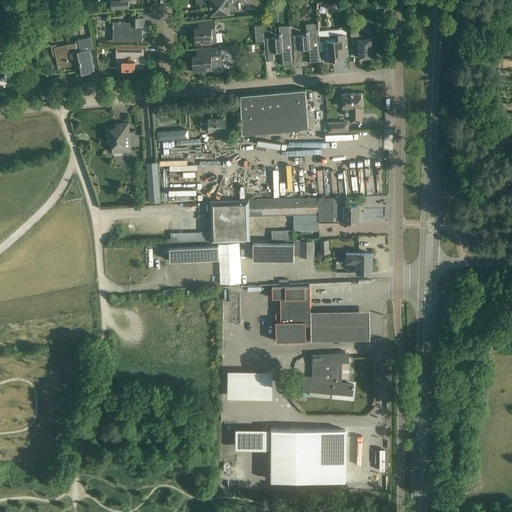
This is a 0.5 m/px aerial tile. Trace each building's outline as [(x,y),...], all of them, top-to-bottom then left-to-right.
[(120,0),(120,1),(111,2),(112,10),(121,10),(129,9),(128,0),(129,0),(120,0)] [(209,0),(210,16),(231,14),(230,3),(233,3),(232,0),(209,0)] [(332,0),(331,6),(340,8),(341,0),(332,0)] [(71,13),(85,22),(88,17),(75,8),(71,13)] [(144,18),(130,18),(131,22),(125,23),(125,21),(113,21),(114,42),(142,42),(142,26),(144,26),(144,18)] [(217,43),(215,20),(198,21),(198,28),(194,29),(195,45),(217,43)] [(291,36),(293,51),(309,49),(310,62),(321,61),(317,23),(306,24),(307,35),(291,36)] [(294,64),(293,51),(291,36),(290,26),(280,27),(281,37),(264,39),(264,41),(265,53),(282,51),(283,65),(294,64)] [(358,32),(350,33),(352,51),(358,50),(359,58),(373,57),(371,38),(370,31),(365,32),(365,30),(358,30),(358,32)] [(320,51),(320,53),(324,53),(325,61),(336,60),(336,57),(348,56),(347,34),(338,35),(319,37),(320,51)] [(94,48),(92,37),(75,40),(76,42),(54,47),(58,68),(80,64),(82,74),(94,71),(90,49),(94,48)] [(144,46),(116,46),(116,51),(119,51),(119,61),(121,61),(122,70),(135,70),(135,69),(144,69),(144,46)] [(222,69),(220,47),(196,49),(197,56),(192,56),(193,72),(212,71),(212,70),(222,69)] [(309,129),(305,89),(240,95),(244,134),(309,129)] [(362,107),(361,93),(342,94),(342,107),(345,107),(345,111),(349,111),(349,114),(350,114),(350,122),(361,122),(361,107),(362,107)] [(225,131),(225,118),(208,118),(208,119),(200,119),(200,131),(225,131)] [(349,131),(348,121),(327,121),(327,132),(349,131)] [(131,151),(128,123),(115,124),(116,129),(106,130),(107,143),(111,142),(112,152),(131,151)] [(189,129),(157,130),(157,140),(189,139),(189,129)] [(157,162),(146,162),(149,203),(161,202),(157,162)] [(324,166),(326,194),(336,194),(335,165),(324,166)] [(293,214),(293,222),(358,222),(358,205),(344,205),(344,197),(210,200),(211,241),(250,240),(249,215),(293,214)] [(329,253),(328,240),(320,240),(321,253),(329,253)] [(314,241),(302,241),(300,241),(300,256),(313,256),(314,241)] [(294,243),(268,243),(253,243),(253,260),(294,260),(294,243)] [(219,258),(218,245),(169,248),(169,250),(164,251),(164,258),(170,258),(170,261),(219,258)] [(372,253),(356,253),(356,254),(348,254),(346,254),(345,261),(356,262),(356,272),(372,273),(372,253)] [(310,292),(309,286),(272,287),(272,292),(273,298),(281,298),(281,313),(276,313),(276,341),(295,340),(310,340),(310,292)] [(310,314),(311,343),(369,342),(369,313),(310,314)] [(304,376),(302,389),(308,390),(307,392),(309,392),(309,390),(352,394),(353,388),(354,386),(353,386),(353,384),(341,383),(341,362),(348,362),(348,353),(312,355),(312,364),(312,377),(304,376)] [(227,395),(272,395),(272,374),(229,374),(229,376),(228,376),(227,395)] [(271,429),(271,480),(346,481),(345,429),(271,429)]
